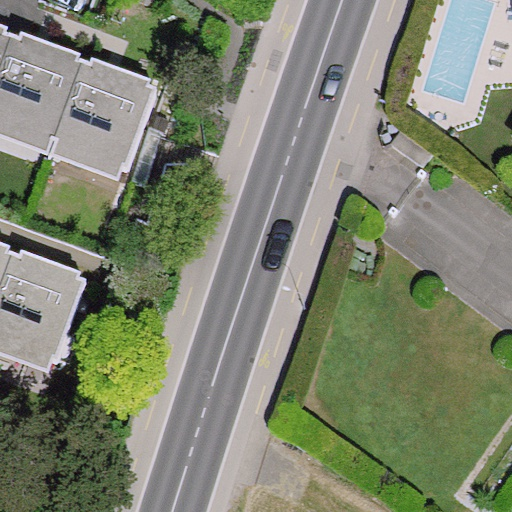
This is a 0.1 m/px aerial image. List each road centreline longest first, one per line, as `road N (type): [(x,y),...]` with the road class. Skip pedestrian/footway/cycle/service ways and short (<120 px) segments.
road 1 (secondary): [(304,117),(174,511)]
road 2 (residential): [(304,117),(511,266)]
road 3 (secondary): [(344,0),(304,117)]
